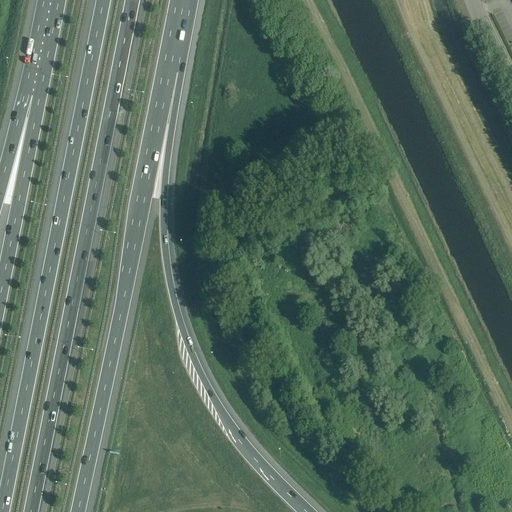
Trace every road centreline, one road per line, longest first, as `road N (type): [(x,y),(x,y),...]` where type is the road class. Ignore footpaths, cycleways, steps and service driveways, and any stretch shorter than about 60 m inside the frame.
road 1 (motorway): [(31,511),(133,0)]
road 2 (motorway): [(102,0),(1,511)]
road 3 (motorway): [(311,511),(228,423),(181,329),(164,243),(170,69)]
road 4 (motorway): [(78,511),(170,69)]
road 5 (track): [(398,0),(511,246)]
road 6 (motorway): [(31,107),(0,294)]
